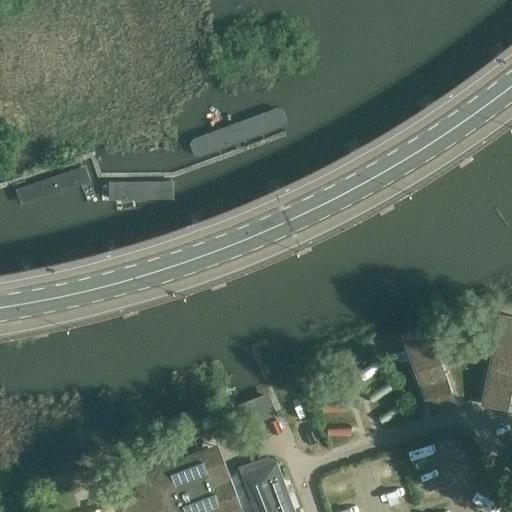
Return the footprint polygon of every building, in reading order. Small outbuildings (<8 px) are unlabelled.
[(104,154),(105,173),(179,172),(178,152),(104,154)] [(18,191),(18,193),(17,195),(18,197),(19,199),(21,201),(22,202),(25,202),(28,201),(79,183),(81,182),(84,181),(86,179),(88,178),(89,176),(90,175),(92,171),(88,169),(86,168),(84,168),(82,168),(79,168),(77,168),(74,169),(23,187),(20,189),(18,190),(18,191)] [(511,393),(511,298),(501,297),(483,391),(511,397),(511,393)] [(460,393),(435,311),(407,319),(433,402),(460,393)] [(367,369),(387,357),(383,352),(381,347),(361,360),(364,365),(367,369)] [(324,381),(347,380),(347,374),(347,369),(323,369),(324,381)] [(376,392),(396,379),(393,374),(390,369),(370,382),(373,388),(376,392)] [(326,401),(350,400),(349,394),(349,389),(326,390),(326,401)] [(386,413),(406,400),(403,395),(400,391),(380,403),(383,408),(386,413)] [(331,424),(354,424),(354,417),(354,412),(330,413),(331,424)] [(143,497),(119,506),(121,511),(240,511),(241,511),(217,446),(135,477),(143,497)] [(410,450),(413,468),(432,464),(429,447),(410,450)] [(242,474),(252,503),(253,502),(253,501),(257,500),(261,511),(296,511),(277,461),(242,474)] [(426,481),(431,498),(446,493),(440,476),(426,481)] [(333,496),(347,494),(344,477),(331,479),(333,496)]
